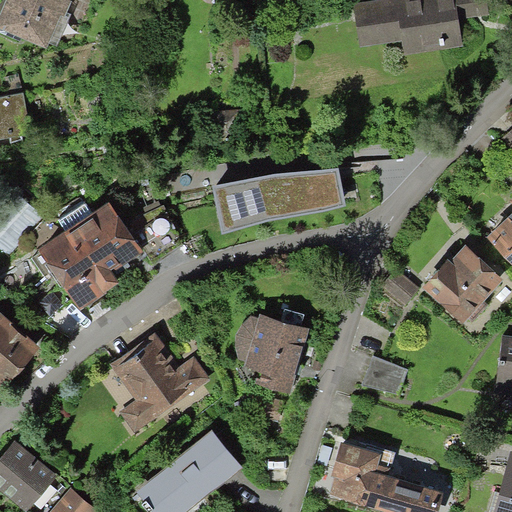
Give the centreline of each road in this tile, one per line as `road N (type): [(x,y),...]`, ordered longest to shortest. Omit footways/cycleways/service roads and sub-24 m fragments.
road 1 (residential): [(367,243),(265,252),(148,308),(0,429)]
road 2 (residential): [(367,243),(288,511)]
road 3 (residential): [(511,98),(367,243)]
